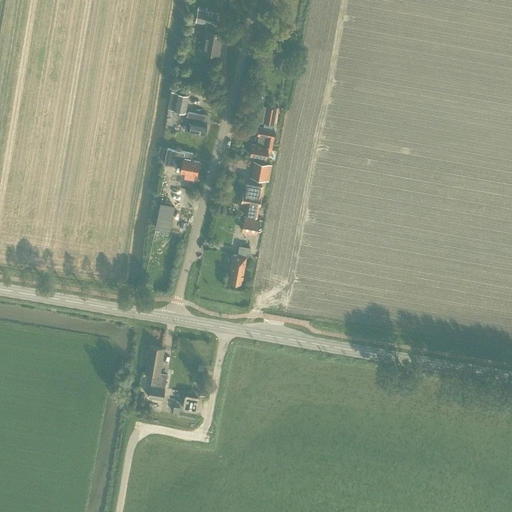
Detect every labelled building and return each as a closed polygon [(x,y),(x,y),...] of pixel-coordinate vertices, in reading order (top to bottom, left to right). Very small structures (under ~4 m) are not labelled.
[(215,32),(216,24),(218,14),(207,12),(207,8),(199,6),(197,20),(196,22),(207,24),(206,30),(205,30),(202,49),(219,52),(222,33),(215,32)] [(189,95),(176,93),(173,111),(186,112),(189,95)] [(272,123),(274,124),(277,107),(266,105),(263,122),(264,122),(263,127),(259,127),(258,135),(259,135),(258,145),(253,144),(250,155),(267,158),(268,150),(271,151),(271,150),(273,138),(274,138),(275,130),(272,129),(272,123)] [(208,114),(206,114),(188,111),(184,130),(189,131),(206,134),(208,123),(207,123),(208,114)] [(193,153),(185,151),(168,148),(165,164),(181,167),(180,173),(197,176),(199,162),(192,160),(193,153)] [(251,177),(252,178),(264,180),(269,181),(272,164),(254,161),(251,177)] [(246,214),(257,216),(262,186),(246,183),(244,192),(242,202),(248,202),(246,214)] [(235,194),(234,201),(242,202),(243,195),(235,194)] [(170,231),(175,206),(161,203),(156,228),(170,231)] [(255,231),(256,225),(257,219),(244,217),(242,229),(255,231)] [(241,283),(246,256),(249,257),(251,248),(239,246),(238,255),(234,254),(229,281),(241,283)] [(167,374),(160,373),(164,349),(150,346),(145,373),(153,374),(149,398),(163,401),(165,389),(167,374)] [(183,408),(183,409),(183,410),(184,410),(195,412),(196,412),(197,412),(197,411),(200,400),(200,399),(199,399),(199,398),(198,397),(187,395),(186,395),(186,396),(185,396),(185,397),(183,408)]
